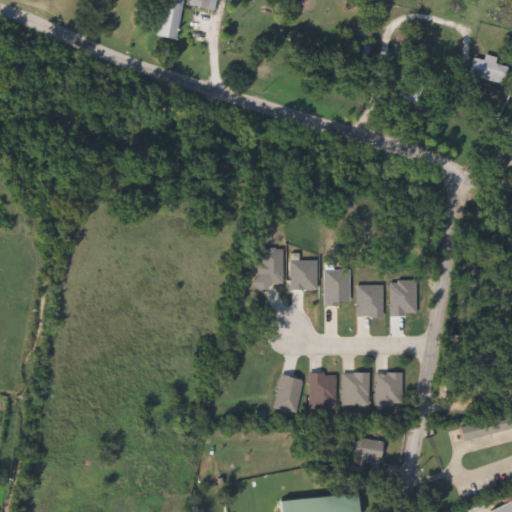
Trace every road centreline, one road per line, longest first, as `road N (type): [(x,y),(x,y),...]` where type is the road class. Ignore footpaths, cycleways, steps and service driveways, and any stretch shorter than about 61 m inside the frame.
road 1 (residential): [(456,206),(450,178),(425,159),(128,62),(0,9)]
road 2 (residential): [(401,511),(456,206)]
road 3 (residential): [(430,346),(314,342),(285,326)]
